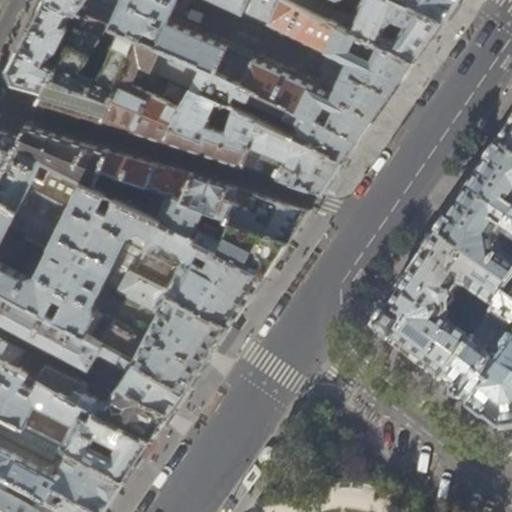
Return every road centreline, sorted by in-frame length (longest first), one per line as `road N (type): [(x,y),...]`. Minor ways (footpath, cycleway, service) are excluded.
road 1 (secondary): [(305,337),(511,35)]
road 2 (residential): [(511,495),(305,337)]
road 3 (secondary): [(186,511),(305,337)]
